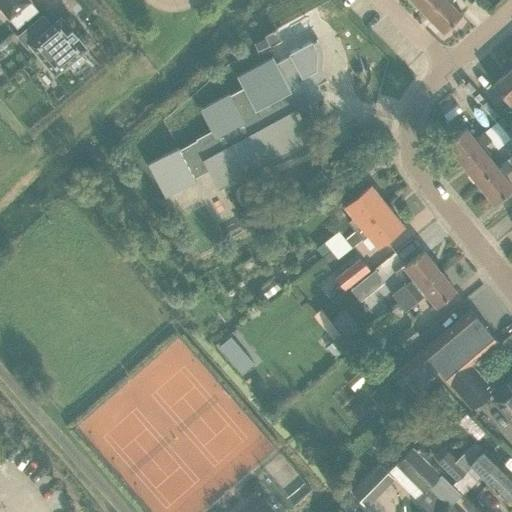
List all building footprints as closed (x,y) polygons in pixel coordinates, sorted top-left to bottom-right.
[(0,0),(0,7),(8,18),(30,1),(29,0),(0,0)] [(412,0),(425,13),(437,0),(412,0)] [(437,0),(425,13),(443,31),(460,13),(450,3),(452,0),(437,0)] [(490,14),(500,2),(497,0),(476,0),(475,1),(490,14)] [(51,25),(42,14),(16,35),(26,47),(29,44),(54,74),(67,63),(71,68),(85,56),(81,52),(86,48),(76,36),(76,35),(71,28),(70,29),(60,17),(51,25)] [(333,37),(359,34),(357,19),(331,22),(333,37)] [(275,29),(264,35),(265,37),(268,43),(269,45),(280,39),(275,29)] [(301,121),(314,114),(308,103),(323,95),(317,84),(325,79),(326,81),(328,80),(324,73),(322,65),(322,57),(322,50),(320,43),(316,37),(315,38),(316,40),(312,42),(311,40),(288,53),(289,55),(275,62),(272,56),(236,75),(242,87),(229,94),(228,92),(199,108),(211,131),(197,139),(198,139),(179,149),(178,146),(147,163),(165,196),(195,179),(194,176),(209,168),(218,185),(309,136),(301,121)] [(265,37),(254,42),(258,49),(268,43),(265,37)] [(511,67),(492,84),(509,103),(511,99),(511,67)] [(481,147),(490,139),(503,129),(496,121),(474,139),(465,127),(445,142),(461,162),(481,147)] [(461,162),(477,182),(497,167),(481,147),(461,162)] [(511,168),(511,154),(497,167),(477,182),(493,202),(511,187),(511,186),(503,175),(511,168)] [(355,229),(386,204),(370,184),(344,205),(353,217),(348,221),(355,229)] [(386,204),(355,229),(362,238),(367,234),(376,245),(403,224),(386,204)] [(345,236),(338,227),(321,240),(329,249),(345,236)] [(353,244),(345,236),(329,249),(336,258),(353,244)] [(390,293),(397,302),(439,269),(422,249),(403,265),(412,276),(390,293)] [(370,270),(360,257),(334,278),(343,290),(370,270)] [(455,289),(439,269),(397,302),(404,311),(426,294),(435,305),(455,289)] [(383,282),(375,271),(352,289),(360,300),(383,282)] [(273,289),(291,284),(288,273),(270,278),(273,289)] [(497,341),(470,308),(398,369),(414,388),(437,368),(449,382),(471,364),(497,341)] [(420,334),(412,324),(395,337),(403,348),(420,334)] [(493,390),(471,364),(449,382),(471,408),(493,390)] [(511,375),(500,386),(504,390),(493,399),(510,418),(511,415),(511,375)] [(493,423),(478,405),(468,414),(483,431),(493,423)] [(433,418),(423,408),(405,426),(419,440),(426,433),(422,429),(433,418)] [(248,451),(258,465),(276,452),(266,438),(248,451)] [(393,441),(384,450),(392,458),(400,449),(393,441)] [(511,462),(493,443),(488,449),(511,473),(511,462)] [(465,468),(465,469),(476,479),(480,475),(504,498),(511,490),(511,475),(495,459),(484,448),(479,454),(469,444),(455,459),(465,468)] [(461,511),(449,500),(457,491),(411,447),(395,464),(424,492),(416,500),(428,511),(461,511)] [(465,469),(465,468),(455,459),(447,451),(437,461),(456,479),(465,469)] [(379,464),(366,478),(379,491),(393,477),(379,464)] [(349,497),(341,504),(348,511),(356,504),(349,497)] [(276,511),(265,499),(249,511),(276,511)]
